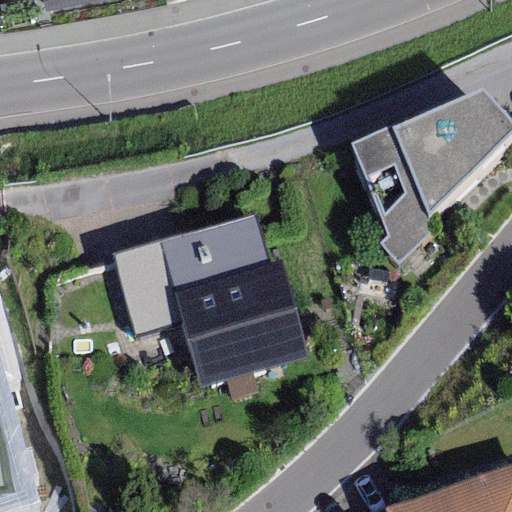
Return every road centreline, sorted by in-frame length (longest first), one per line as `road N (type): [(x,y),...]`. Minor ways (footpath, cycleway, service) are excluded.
road 1 (tertiary): [(0,89),(229,46),(378,0)]
road 2 (residential): [(511,274),(289,511)]
